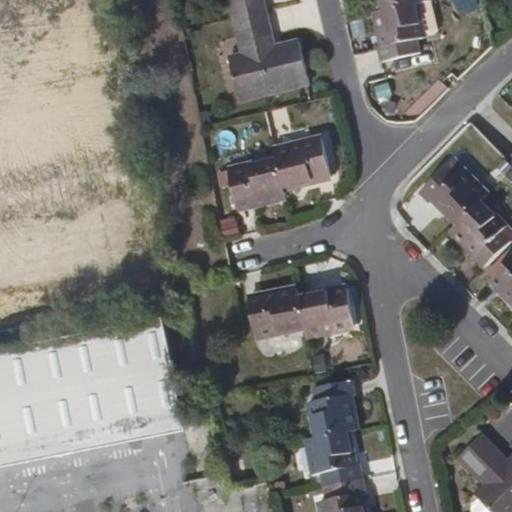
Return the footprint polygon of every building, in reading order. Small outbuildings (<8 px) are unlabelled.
[(215,0),(220,24),(250,18),(246,0),(215,0)] [(396,0),(368,5),(359,7),(365,42),(359,44),(361,58),(402,50),(400,37),(406,36),(399,0),(396,0)] [(399,0),(406,36),(417,33),(421,28),(415,0),(399,0)] [(0,31),(0,190),(131,167),(103,13),(0,31)] [(258,55),(250,18),(220,24),(228,62),(214,65),(222,106),(294,91),(285,49),(258,55)] [(511,132),(511,135),(488,161),(493,165),(509,181),(511,177),(511,96),(494,115),(511,132)] [(301,140),(253,151),(254,159),(261,188),(309,178),(301,140)] [(214,208),(262,198),(261,188),(254,159),(207,170),(214,208)] [(461,198),(467,191),(441,166),(437,171),(426,162),(398,191),(409,201),(414,197),(438,221),(461,198)] [(139,190),(0,213),(0,332),(159,306),(139,190)] [(487,224),(461,198),(438,221),(433,227),(457,251),(452,256),(463,266),(492,237),(482,229),(487,224)] [(472,275),(507,310),(511,305),(511,259),(500,247),(472,275)] [(328,289),(282,299),(288,328),(290,336),(336,326),(328,289)] [(288,328),(282,299),(280,290),(234,300),(241,337),(288,328)] [(160,318),(0,349),(0,465),(182,430),(160,318)] [(293,400),(300,435),(331,429),(339,427),(332,393),(339,392),(336,377),(297,385),(300,399),(293,400)] [(300,435),(292,437),(299,471),(305,470),(307,483),(346,474),(343,460),(338,461),(331,429),(300,435)] [(457,494),(474,511),(498,511),(511,498),(511,447),(507,443),(488,462),(462,437),(442,458),(468,483),(457,494)] [(349,489),(346,474),(307,483),(310,497),(305,498),(307,511),(348,511),(344,490),(349,489)]
